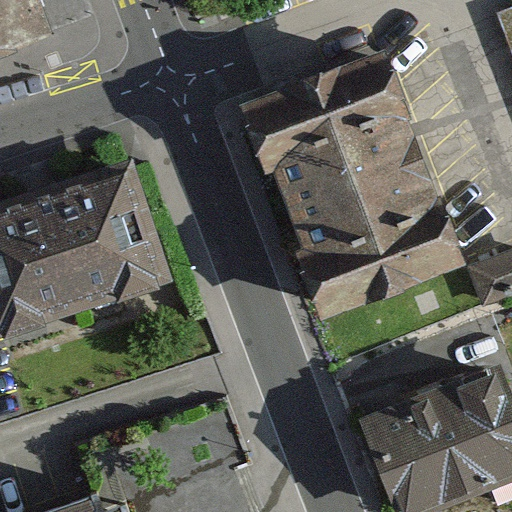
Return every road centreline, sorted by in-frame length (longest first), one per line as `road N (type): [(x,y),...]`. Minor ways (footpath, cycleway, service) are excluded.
road 1 (residential): [(339,511),(170,66)]
road 2 (unknown): [(288,377),(0,451)]
road 3 (residential): [(343,0),(170,66)]
road 4 (residential): [(0,120),(170,66)]
